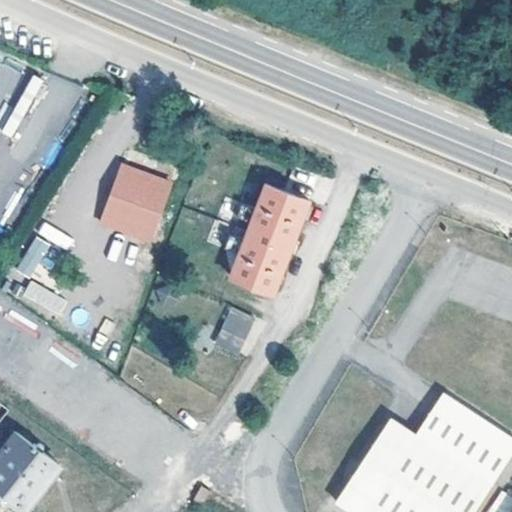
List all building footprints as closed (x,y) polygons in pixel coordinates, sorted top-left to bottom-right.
[(88,135),(108,112),(99,105),(79,127),(88,135)] [(152,244),(173,180),(118,163),(98,226),(152,244)] [(309,198),(267,181),(258,205),(254,215),(245,240),(241,250),(232,274),(274,290),(309,198)] [(254,215),(258,205),(243,199),(239,209),(254,215)] [(45,222),(38,233),(66,251),(73,240),(45,222)] [(226,244),(241,250),(245,240),(230,234),(226,244)] [(30,278),(50,244),(35,236),(16,270),(30,278)] [(59,316),(67,298),(29,281),(21,299),(59,316)] [(240,351),(253,316),(232,307),(218,343),(240,351)] [(92,339),(102,345),(115,326),(105,319),(92,339)] [(511,434),(443,388),(423,417),(498,467),(511,446),(511,434)] [(358,511),(468,511),(498,467),(423,417),(415,430),(390,413),(335,496),(358,511)] [(34,442),(16,429),(0,450),(0,495),(22,511),(60,462),(42,449),(45,443),(38,439),(34,442)] [(202,502),(210,489),(201,484),(194,497),(202,502)]
